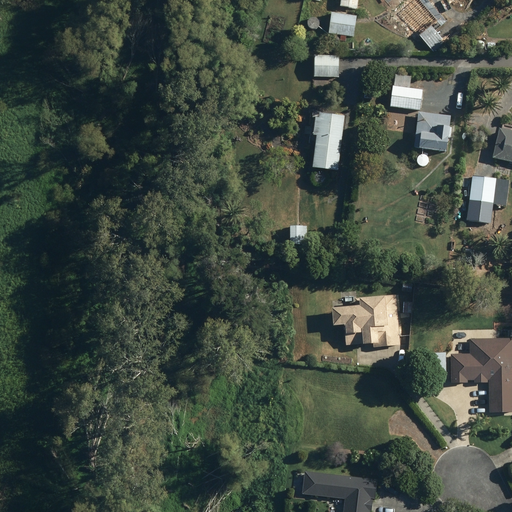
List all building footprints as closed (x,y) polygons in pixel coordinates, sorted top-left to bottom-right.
[(339,0),(339,8),(356,10),(356,0),(339,0)] [(444,44),(434,33),(446,23),(434,9),(436,6),(433,2),(430,4),(426,0),(404,0),(392,11),(391,9),(388,11),(390,13),(389,14),(412,42),(419,37),(433,54),(444,44)] [(328,35),(340,36),(340,41),(344,41),(345,37),(353,37),(354,17),(330,15),(328,35)] [(444,40),(446,42),(451,48),(460,41),(453,33),(444,40)] [(312,78),(338,79),(338,59),(313,58),(312,78)] [(408,90),(409,79),(395,77),(393,89),(392,89),(389,108),(418,112),(421,91),(408,90)] [(417,150),(417,151),(444,154),(446,138),(449,139),(450,130),(448,129),(449,118),(418,114),(413,149),(417,150)] [(315,137),(311,169),(336,172),(343,118),(318,116),(318,120),(314,120),(312,137),(315,137)] [(511,126),(504,125),(502,131),(498,130),(492,160),(494,160),(493,163),(503,166),(504,163),(511,164),(511,126)] [(327,174),(315,174),(314,185),(327,185),(327,174)] [(462,179),(459,199),(469,200),(469,202),(492,205),(495,180),(472,178),(472,180),(462,179)] [(305,227),(289,227),(290,246),(306,246),(305,227)] [(450,272),(450,282),(459,282),(459,273),(450,272)] [(355,310),(329,312),(330,329),(343,328),(344,347),(361,346),(361,348),(373,347),(374,349),(399,347),(394,297),(382,298),(382,299),(357,302),(357,303),(355,303),(355,310)] [(511,308),(497,308),(497,319),(511,320),(511,308)] [(469,342),(469,356),(450,356),(451,385),(466,384),(466,382),(473,382),(473,385),(487,384),(487,382),(488,382),(489,414),(511,413),(511,341),(511,340),(469,342)] [(445,354),(429,355),(429,380),(446,379),(445,354)] [(375,500),(377,480),(347,477),(304,473),(302,495),(344,499),(343,511),(368,511),(370,499),(375,500)]
